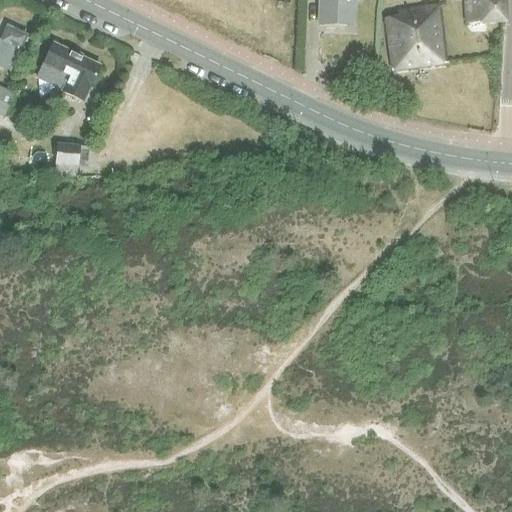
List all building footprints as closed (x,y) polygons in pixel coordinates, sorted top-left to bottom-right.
[(318,0),(318,25),(351,26),(352,0),(318,0)] [(463,0),(464,23),(503,23),(502,0),(463,0)] [(385,19),(392,72),(447,65),(440,8),(398,13),(399,17),(385,19)] [(22,47),(28,36),(7,25),(0,38),(0,67),(9,72),(14,64),(17,65),(25,48),(22,47)] [(38,76),(60,87),(58,92),(68,96),(70,91),(85,99),(100,69),(52,46),(41,68),(42,68),(38,76)] [(0,117),(1,118),(12,94),(0,88),(0,117)] [(57,146),(55,165),(54,178),(76,180),(78,148),(57,146)]
